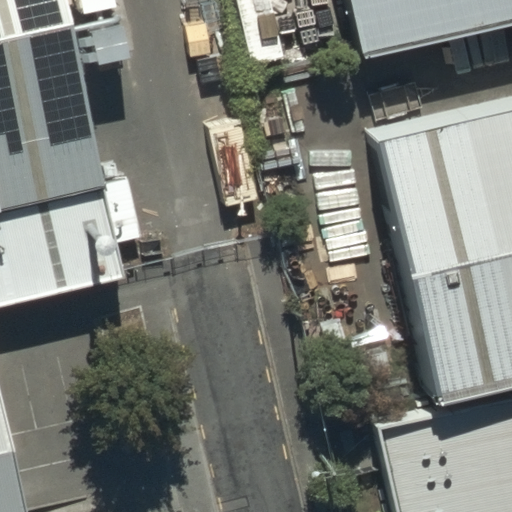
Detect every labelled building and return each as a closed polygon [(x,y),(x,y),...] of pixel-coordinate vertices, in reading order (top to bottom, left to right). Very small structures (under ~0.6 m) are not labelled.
[(65,0),(0,0),(0,142),(93,122),(65,0)] [(327,13),(324,0),(240,0),(248,32),(327,13)] [(511,0),(340,0),(353,54),(511,16),(511,0)] [(511,109),(367,144),(428,403),(511,383),(511,109)] [(0,307),(128,279),(93,122),(0,142),(0,307)] [(30,511),(0,375),(0,511),(30,511)] [(511,511),(511,400),(373,430),(390,511),(511,511)]
